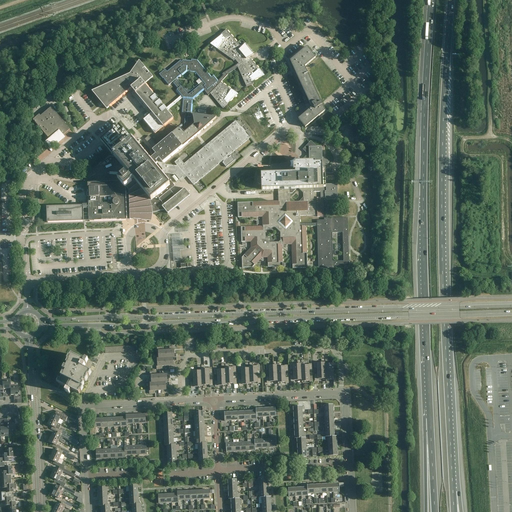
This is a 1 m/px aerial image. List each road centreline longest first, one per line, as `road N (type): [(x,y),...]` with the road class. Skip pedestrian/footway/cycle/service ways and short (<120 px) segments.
road 1 (motorway): [(452,491),(441,244),(450,0)]
road 2 (tertiary): [(511,306),(39,315)]
road 3 (tertiary): [(41,329),(511,311)]
road 4 (motorway): [(431,0),(422,203),(429,418)]
road 5 (residential): [(180,400),(181,369),(192,356),(330,349),(339,357),(340,394)]
road 6 (residential): [(494,511),(488,417),(472,390),(472,366),(511,357)]
road 7 (unclassified): [(161,235),(289,117)]
road 8 (tertiary): [(39,511),(29,338)]
road 9 (unclassified): [(27,310),(33,281),(131,273)]
road 10 (residential): [(213,399),(340,394)]
